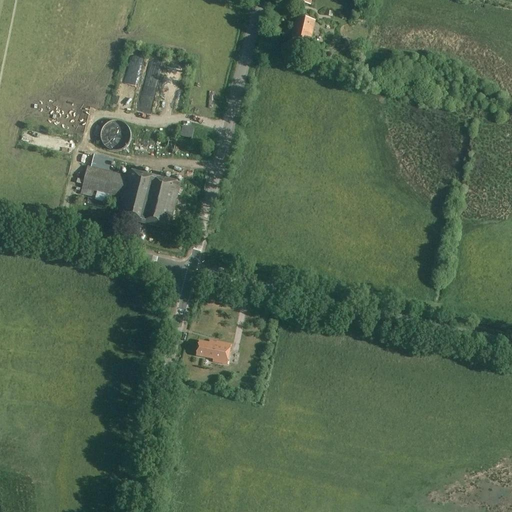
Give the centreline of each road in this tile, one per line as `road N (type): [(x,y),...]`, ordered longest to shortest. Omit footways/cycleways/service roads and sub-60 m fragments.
road 1 (unclassified): [(511,347),(190,271)]
road 2 (tertiary): [(190,271),(257,0)]
road 3 (tertiary): [(132,511),(190,271)]
road 4 (tertiary): [(190,271),(0,224)]
